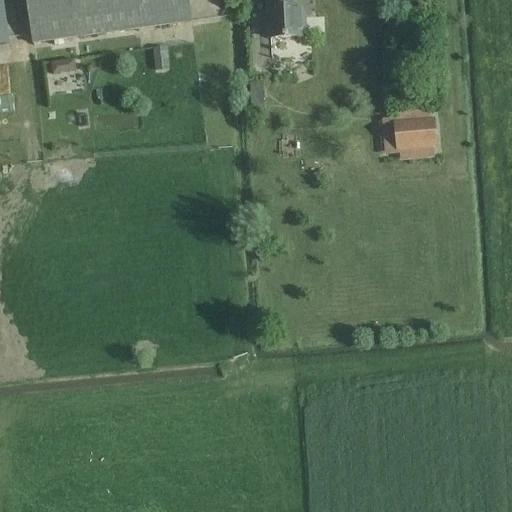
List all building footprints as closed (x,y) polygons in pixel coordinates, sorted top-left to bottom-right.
[(2,0),(0,0),(0,45),(9,44),(3,5),(2,0)] [(191,22),(188,0),(26,0),(33,44),(191,22)] [(268,0),(269,1),(271,39),(305,38),(303,8),(291,8),(290,0),(268,0)] [(169,71),(166,48),(152,50),(155,72),(169,71)] [(75,60),(51,63),(52,76),(76,73),(75,60)] [(263,82),(250,83),(252,117),(262,116),(265,116),(263,82)] [(434,161),(433,151),(437,150),(435,118),(431,118),(430,110),(395,113),(396,120),(381,122),(385,158),(398,157),(399,164),(434,161)] [(342,179),(341,170),(333,171),(332,169),(324,170),(326,182),(342,179)]
